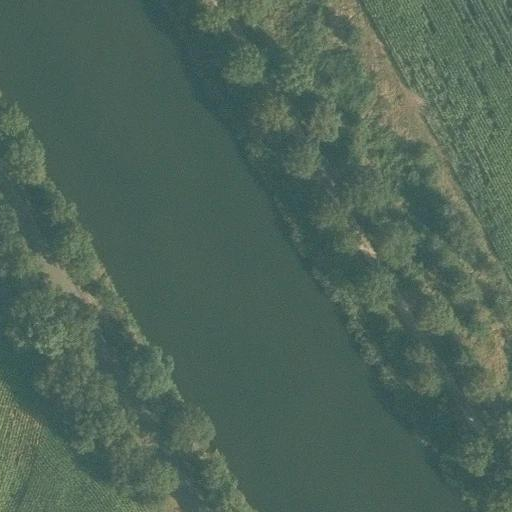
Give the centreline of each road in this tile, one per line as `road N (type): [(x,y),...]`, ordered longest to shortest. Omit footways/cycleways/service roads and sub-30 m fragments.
road 1 (track): [(511,489),(219,0)]
road 2 (unclassified): [(196,511),(0,187)]
